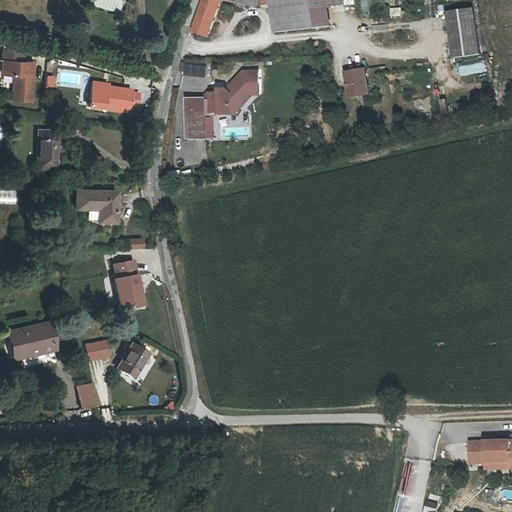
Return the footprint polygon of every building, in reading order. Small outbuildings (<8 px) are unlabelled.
[(203,0),(191,33),(206,41),(221,4),(252,11),(251,8),(259,6),(258,0),(203,0)] [(308,9),(306,0),(271,0),(273,13),(308,9)] [(345,0),(310,0),(311,8),(308,9),(310,28),(314,27),(331,25),(329,7),(346,4),(345,0)] [(369,0),(361,0),(364,13),(372,11),(369,0)] [(392,17),(403,17),(403,7),(392,8),(392,17)] [(276,32),(310,28),(308,9),(273,13),(276,32)] [(455,63),(482,60),(477,14),(450,16),(455,63)] [(26,51),(4,50),(3,78),(15,78),(14,100),(33,101),(35,62),(25,61),(26,51)] [(182,75),(207,81),(210,67),(185,62),(182,75)] [(349,73),(353,99),(373,97),(370,71),(349,73)] [(230,91),(213,94),(214,115),(239,114),(263,97),(263,74),(246,74),(230,91)] [(55,87),(55,76),(46,76),(46,87),(55,87)] [(95,84),(92,106),(131,112),(132,105),(134,92),(135,90),(95,84)] [(208,100),(190,100),(190,140),(208,139),(208,100)] [(57,132),(39,131),(38,167),(56,168),(57,132)] [(118,194),(77,191),(76,209),(99,210),(99,222),(117,223),(118,194)] [(144,238),(129,239),(130,249),(144,249),(144,238)] [(142,307),(135,260),(112,263),(119,310),(142,307)] [(52,350),(47,324),(5,333),(10,359),(52,350)] [(105,341),(85,345),(89,361),(108,356),(105,341)] [(152,354),(136,345),(121,369),(136,379),(152,354)] [(92,384),(79,386),(83,406),(96,404),(92,384)] [(470,462),(485,462),(511,462),(511,463),(511,441),(503,441),(502,443),(494,443),(494,441),(470,441),(470,462)] [(439,511),(441,501),(427,499),(425,511),(439,511)]
